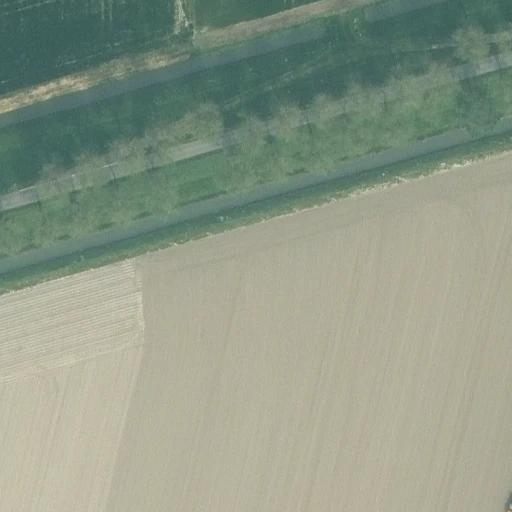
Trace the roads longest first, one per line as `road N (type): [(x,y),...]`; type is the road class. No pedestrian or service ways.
road 1 (unclassified): [(0,204),(511,60)]
road 2 (track): [(511,44),(370,61),(65,185)]
